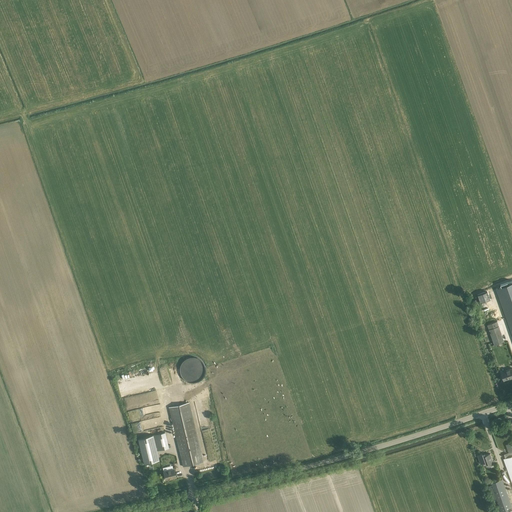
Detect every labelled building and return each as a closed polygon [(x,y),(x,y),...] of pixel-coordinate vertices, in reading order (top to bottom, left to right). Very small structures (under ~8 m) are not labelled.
[(500,288),(495,289),(511,336),(511,283),(511,284),(511,281),(499,285),(500,288)] [(487,292),(478,295),(481,304),(490,301),(487,292)] [(497,321),(487,325),(495,345),(504,342),(501,334),(497,321)] [(182,359),(182,368),(201,368),(201,359),(182,359)] [(506,369),(501,371),(504,380),(511,378),(511,379),(511,378),(511,368),(506,371),(506,369)] [(189,403),(169,407),(183,467),(203,462),(189,403)] [(155,434),(138,438),(144,464),(158,460),(156,451),(168,448),(168,445),(165,432),(155,434)] [(482,453),(478,455),(479,460),(481,464),(485,462),(487,466),(489,465),(493,463),(492,458),(490,453),(485,455),(485,454),(485,453),(483,454),(482,453)] [(174,469),(163,471),(165,479),(171,478),(171,479),(176,478),(174,469)] [(491,485),(488,486),(493,500),(496,499),(500,511),(510,511),(509,509),(511,507),(511,506),(502,479),(491,483),(491,485)]
